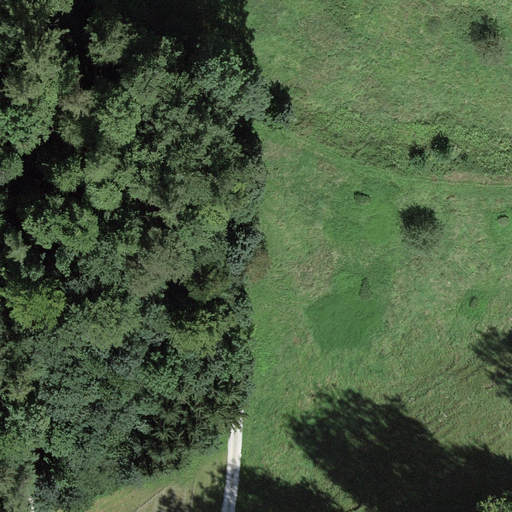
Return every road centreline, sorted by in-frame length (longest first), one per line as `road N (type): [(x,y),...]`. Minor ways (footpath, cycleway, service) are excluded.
road 1 (track): [(232,511),(241,269),(226,163),(166,35),(139,0)]
road 2 (track): [(25,511),(37,298),(0,246)]
